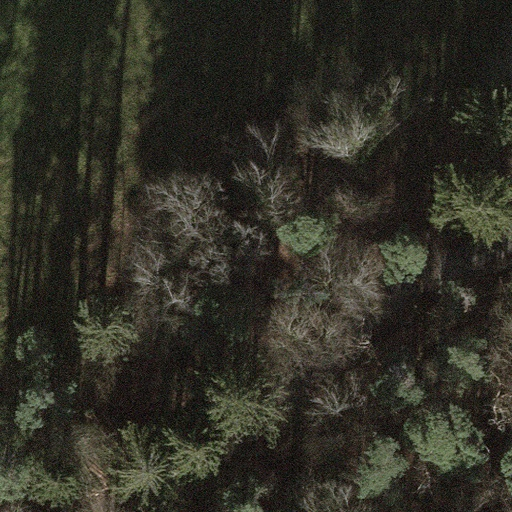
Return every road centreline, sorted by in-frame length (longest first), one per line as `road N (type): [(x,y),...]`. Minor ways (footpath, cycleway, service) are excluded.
road 1 (track): [(511,236),(103,511)]
road 2 (track): [(304,375),(401,511)]
